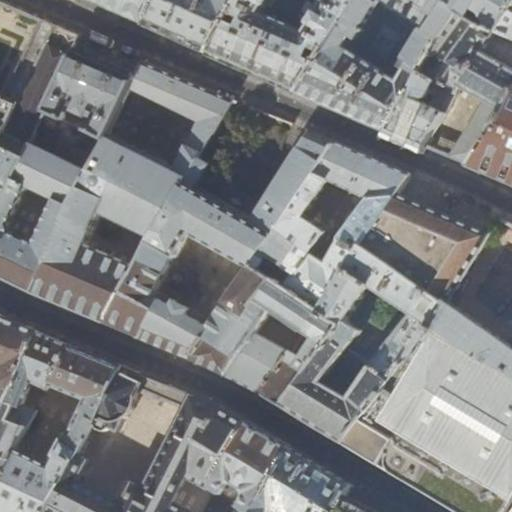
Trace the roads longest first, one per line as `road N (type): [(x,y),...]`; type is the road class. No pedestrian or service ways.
road 1 (residential): [(42,0),(511,207)]
road 2 (residential): [(427,511),(228,393),(0,298)]
